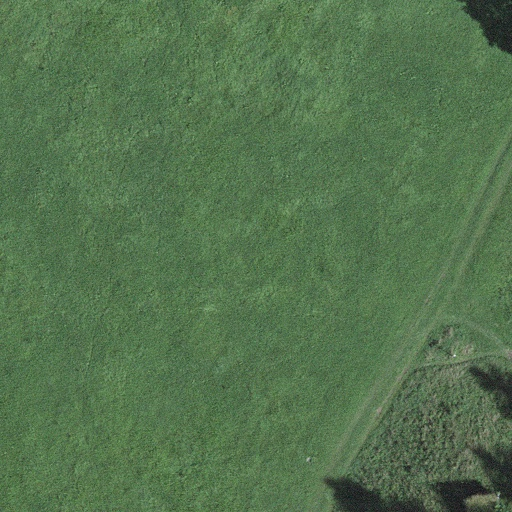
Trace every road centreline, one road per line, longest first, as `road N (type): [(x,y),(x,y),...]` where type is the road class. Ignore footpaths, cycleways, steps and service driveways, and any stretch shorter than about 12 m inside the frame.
road 1 (track): [(324,511),(354,441),(437,310)]
road 2 (track): [(437,310),(511,151)]
